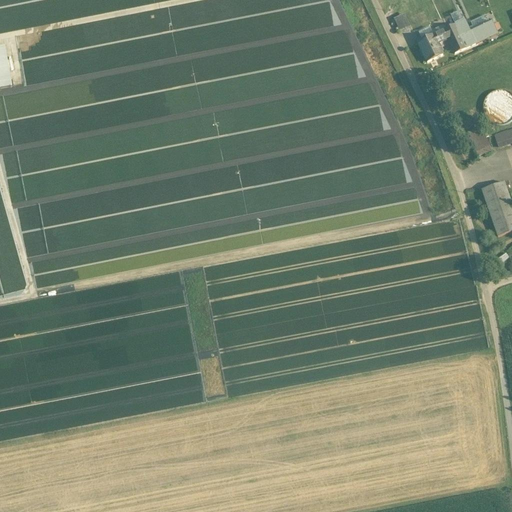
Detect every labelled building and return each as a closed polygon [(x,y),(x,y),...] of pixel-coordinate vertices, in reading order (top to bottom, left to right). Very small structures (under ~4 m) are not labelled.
[(471,33),(465,22),(444,31),(445,32),(434,37),(434,36),(418,44),(427,63),(443,56),(438,45),(448,40),(455,54),(498,35),(492,23),(471,33)] [(3,48),(0,48),(0,88),(10,87),(3,48)] [(507,102),(505,101),(503,100),(500,99),(498,99),(496,100),(494,100),(493,101),(491,102),(489,103),(488,105),(487,106),(486,107),(486,109),(485,110),(485,112),(485,114),(485,116),(485,117),(486,119),(487,121),(489,123),(490,124),(491,125),(493,126),(495,127),(497,128),(500,128),(503,127),(506,126),(508,125),(509,124),(510,122),(511,121),(511,120),(511,119),(511,107),(511,106),(509,104),(507,102)] [(492,151),(482,128),(468,133),(478,157),(492,151)] [(511,130),(495,136),(498,148),(511,143),(511,130)] [(511,232),(511,205),(504,183),(482,190),(498,238),(511,232)] [(506,254),(497,260),(500,265),(509,259),(506,254)]
